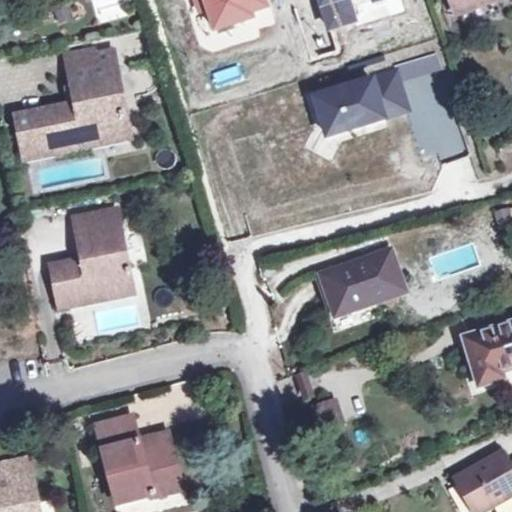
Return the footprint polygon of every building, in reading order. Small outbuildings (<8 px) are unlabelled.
[(452,0),(458,12),(489,0),(452,0)] [(19,119),(25,152),(48,149),(49,155),(64,152),(109,144),(137,139),(134,124),(136,124),(135,115),(133,116),(121,54),(108,57),(110,69),(100,71),(100,68),(96,69),(73,73),(76,91),(72,92),(75,108),(19,119)] [(94,55),(70,59),(73,73),(96,69),(94,55)] [(395,73),(314,99),(327,136),(407,111),(395,73)] [(48,149),(25,152),(26,159),(49,155),(48,149)] [(72,216),(75,229),(115,221),(113,208),(72,216)] [(498,230),(511,227),(507,210),(494,213),(498,230)] [(92,259),(81,261),(51,267),(58,309),(130,295),(115,221),(75,229),(78,244),(89,243),(92,259)] [(89,243),(78,244),(81,261),(92,259),(89,243)] [(389,252),(337,270),(339,279),(325,284),(336,314),(404,292),(389,252)] [(339,279),(337,270),(322,276),(325,284),(339,279)] [(479,386),(502,379),(501,371),(511,367),(511,323),(464,338),(479,386)] [(317,432),(343,423),(334,397),(309,406),(317,432)] [(115,503),(148,495),(149,498),(181,489),(166,433),(150,437),(151,443),(138,446),(131,417),(95,425),(115,503)] [(473,511),(479,511),(511,493),(511,462),(506,466),(497,451),(454,476),(473,511)] [(0,474),(27,468),(25,456),(0,460),(0,474)] [(4,508),(0,508),(0,511),(35,511),(27,468),(0,474),(0,491),(1,491),(4,508)]
